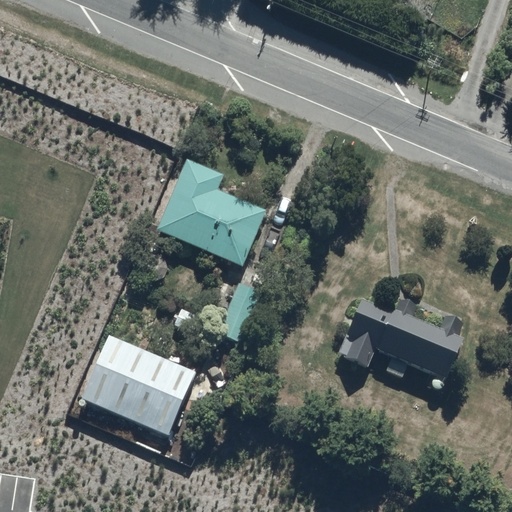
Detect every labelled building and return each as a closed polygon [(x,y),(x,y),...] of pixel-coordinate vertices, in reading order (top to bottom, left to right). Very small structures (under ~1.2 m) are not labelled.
[(240,261),(261,211),(211,190),(216,178),(185,165),(159,227),(240,261)] [(127,277),(109,269),(94,306),(112,313),(127,277)] [(217,338),(241,348),(264,298),(240,288),(217,338)] [(404,364),(445,382),(462,344),(454,340),(460,327),(442,318),(436,332),(410,320),(417,305),(400,297),(393,313),(361,298),(337,352),(366,366),(373,349),(389,356),(384,367),(400,374),(404,364)] [(169,438),(196,375),(107,338),(81,401),(169,438)]
